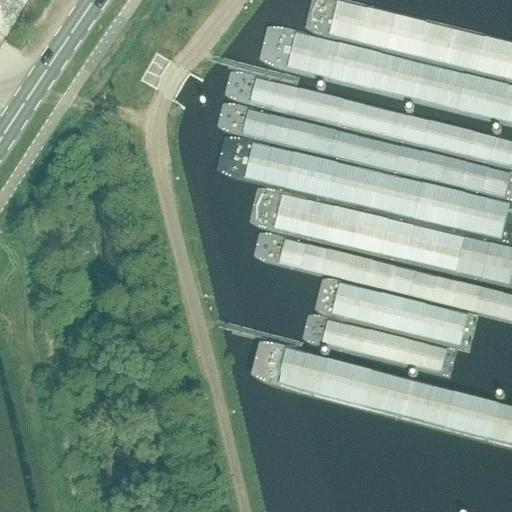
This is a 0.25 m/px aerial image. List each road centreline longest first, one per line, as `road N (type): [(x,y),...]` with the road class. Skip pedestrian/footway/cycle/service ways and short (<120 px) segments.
road 1 (unclassified): [(237,0),(171,82),(154,129),(243,511)]
road 2 (primary): [(0,141),(93,0)]
